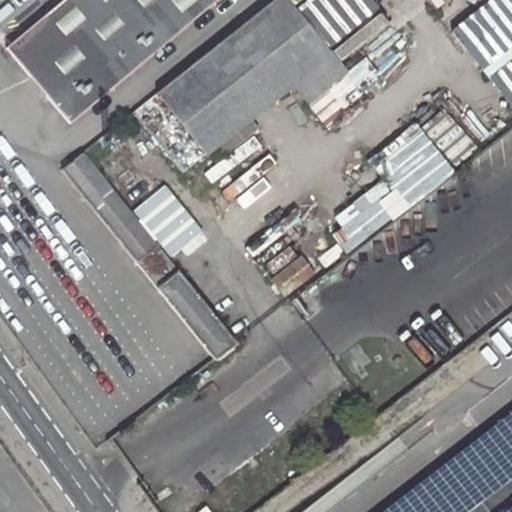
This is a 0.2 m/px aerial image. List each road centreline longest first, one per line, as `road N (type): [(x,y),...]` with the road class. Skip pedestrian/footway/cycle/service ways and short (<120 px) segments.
road 1 (unknown): [(0,238),(147,452)]
road 2 (tertiary): [(0,379),(95,511)]
